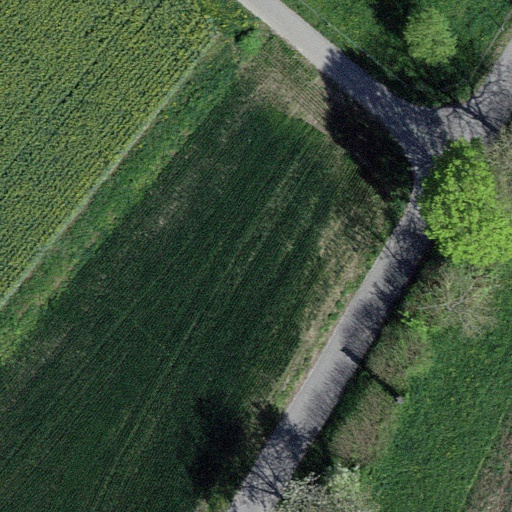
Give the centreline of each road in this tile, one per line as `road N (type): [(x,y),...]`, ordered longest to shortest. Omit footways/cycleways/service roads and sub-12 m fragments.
road 1 (unclassified): [(252,511),(349,324),(511,56)]
road 2 (track): [(448,162),(257,0)]
